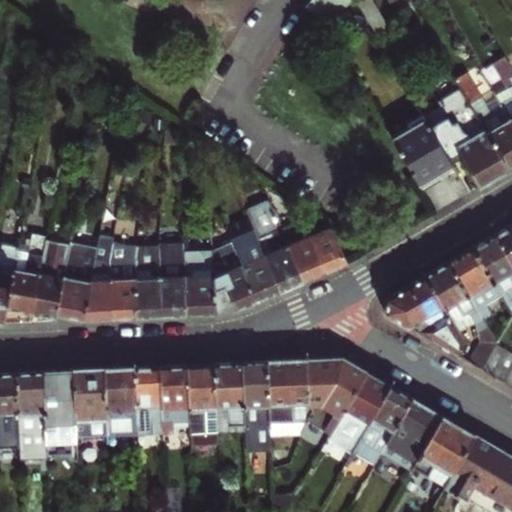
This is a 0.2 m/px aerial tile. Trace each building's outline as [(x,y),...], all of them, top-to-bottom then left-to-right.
[(310,0),(304,8),(327,27),(350,0),(310,0)] [(511,69),(503,55),(495,60),(505,79),(509,77),(511,80),(511,84),(510,86),(511,91),(511,95),(499,103),(501,106),(511,124),(511,69)] [(511,124),(501,106),(490,113),(480,97),(466,72),(456,78),(463,90),(508,168),(511,166),(511,124)] [(496,176),(508,168),(463,90),(440,103),(444,110),(426,121),(451,164),(460,158),(477,186),(496,176)] [(499,103),(492,90),(480,97),(490,113),(501,106),(499,103)] [(426,121),(422,115),(407,123),(410,129),(392,139),(420,186),(433,178),(452,167),(451,164),(426,121)] [(290,287),(302,282),(273,212),(269,202),(246,212),(257,237),(279,291),(290,287)] [(325,272),(309,232),(303,218),(286,225),(280,209),(273,212),(302,282),(312,277),(325,272)] [(36,235),(45,237),(49,218),(40,216),(36,235)] [(66,317),(82,320),(96,250),(78,246),(82,226),(73,224),(69,242),(55,314),(66,317)] [(177,316),(186,315),(183,253),(183,246),(168,247),(167,224),(159,225),(159,240),(158,259),(160,317),(177,316)] [(511,224),(505,228),(495,235),(511,264),(511,224)] [(346,263),(331,228),(316,234),(314,229),(309,232),(325,272),(333,268),(346,263)] [(28,253),(17,250),(5,308),(18,311),(30,313),(45,237),(36,235),(32,234),(29,249),(28,253)] [(108,261),(111,244),(112,237),(99,234),(96,250),(82,320),(98,319),(110,319),(108,261)] [(473,247),(511,315),(511,314),(511,264),(495,235),(484,241),(473,247)] [(45,237),(30,313),(45,316),(54,318),(55,314),(69,242),(45,237)] [(233,247),(256,301),(266,297),(279,291),(257,237),(233,247)] [(133,260),(135,318),(148,317),(160,317),(158,259),(159,240),(150,239),(149,247),(134,247),(133,260)] [(212,257),(213,282),(223,280),(236,310),(246,306),(256,301),(233,247),(232,243),(222,247),(224,252),(212,257)] [(0,323),(2,324),(5,308),(17,250),(17,247),(1,244),(0,250),(0,323)] [(118,246),(111,244),(108,261),(110,319),(122,318),(135,318),(133,260),(116,261),(118,246)] [(222,247),(211,252),(212,257),(224,252),(222,247)] [(461,254),(448,262),(475,309),(493,298),(507,323),(511,315),(473,247),(461,254)] [(183,253),(186,315),(203,315),(214,314),(213,282),(212,257),(211,252),(183,253)] [(465,344),(458,356),(480,369),(495,344),(495,343),(475,309),(448,262),(437,268),(425,275),(465,344)] [(385,314),(458,356),(465,344),(425,275),(406,286),(385,298),(385,304),(385,314)] [(223,280),(213,282),(214,314),(227,312),(236,310),(223,280)] [(503,383),(511,367),(511,353),(495,344),(480,369),(503,383)] [(328,358),(308,359),(310,406),(312,410),(306,419),(317,425),(313,431),(327,439),(329,436),(366,372),(342,358),(328,358)] [(267,361),(269,405),(270,431),(302,430),(303,425),(304,422),(306,419),(312,410),(310,406),(308,359),(286,360),(267,361)] [(241,362),(244,431),(245,449),(271,448),(270,431),(269,405),(267,361),(255,361),(241,362)] [(229,362),(214,363),(217,432),(244,431),(241,362),(229,362)] [(217,432),(214,363),(200,364),(187,364),(189,406),(189,419),(190,428),(190,442),(218,441),(217,432)] [(174,365),(159,366),(162,420),(162,434),(174,433),(174,428),(174,420),(189,419),(189,406),(187,364),(174,365)] [(162,420),(159,366),(145,366),(134,367),(137,435),(162,434),(162,420)] [(104,368),(107,434),(107,436),(137,435),(134,367),(119,368),(104,368)] [(511,367),(503,383),(511,387),(511,367)] [(90,369),(73,370),(76,442),(82,441),(81,435),(107,434),(104,368),(90,369)] [(43,371),(46,437),(46,443),(76,442),(73,370),(58,371),(43,371)] [(46,443),(46,437),(43,371),(29,372),(16,373),(19,429),(19,442),(20,460),(47,458),(46,443)] [(366,372),(329,436),(353,450),(390,385),(378,378),(366,372)] [(0,373),(0,434),(0,435),(0,429),(19,429),(16,373),(4,373),(0,373)] [(390,385),(353,450),(352,451),(374,464),(380,452),(412,398),(400,391),(390,385)] [(427,407),(412,398),(380,452),(410,470),(413,466),(442,416),(427,407)] [(445,486),(475,435),(459,425),(442,416),(413,466),(445,486)] [(174,420),(174,428),(190,428),(189,419),(174,420)] [(304,422),(303,425),(313,431),(317,425),(306,419),(304,422)] [(0,442),(19,442),(19,429),(0,429),(0,435),(0,434),(0,442)] [(477,506),(507,453),(494,446),(475,435),(445,486),(445,487),(477,506)] [(511,511),(511,456),(507,453),(477,506),(487,511),(511,511)] [(284,511),(294,495),(273,496),(273,511),(284,511)]
